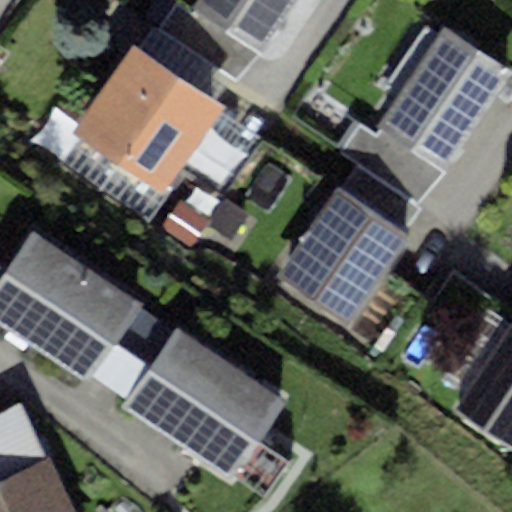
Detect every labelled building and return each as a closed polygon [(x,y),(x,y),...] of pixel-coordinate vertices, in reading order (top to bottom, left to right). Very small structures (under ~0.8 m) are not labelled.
[(202,0),(199,5),(267,53),(304,0),(202,0)] [(511,71),(446,28),(378,130),(443,173),(511,71)] [(141,51),(79,141),(167,202),(229,111),(141,51)] [(420,208),(443,173),(378,130),(374,136),(357,125),(337,154),(420,208)] [(348,197),(289,287),(353,329),(412,238),(348,197)] [(141,305),(33,231),(5,273),(0,279),(0,327),(85,386),(92,378),(138,308),(141,305)] [(173,332),(138,308),(92,378),(127,401),(173,332)] [(285,402),(175,328),(173,332),(127,401),(120,410),(230,484),(234,478),(258,442),(285,402)] [(511,328),(459,410),(511,444),(511,328)] [(0,511),(72,511),(50,457),(46,459),(20,401),(0,413),(0,511)] [(290,463),(258,442),(234,478),(266,499),(290,463)]
